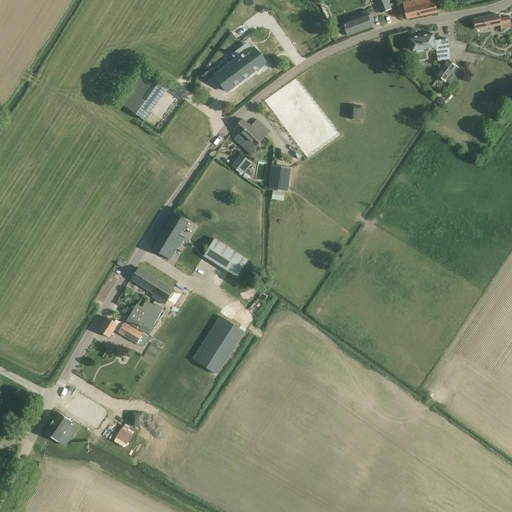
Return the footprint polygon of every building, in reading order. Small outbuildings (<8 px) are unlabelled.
[(387,0),(376,0),(381,13),(391,9),(387,0)] [(420,0),(403,4),(404,9),(407,19),(437,12),(434,0),(420,0)] [(344,24),(344,26),(343,26),(341,29),(343,34),(346,35),(347,34),(348,36),(372,27),(367,11),(349,18),(350,22),(344,24)] [(330,14),(324,15),(327,23),(333,21),(330,14)] [(474,20),(476,29),(476,31),(501,25),(501,29),(511,27),(509,17),(499,19),(498,14),(474,20)] [(437,76),(447,82),(450,84),(446,91),(449,94),(454,87),(458,80),(455,78),(461,70),(457,67),(449,61),(448,62),(448,60),(452,60),(448,39),(441,40),(435,41),(435,38),(425,39),(424,34),(417,36),(417,38),(410,40),(412,54),(414,54),(415,62),(428,60),(427,52),(436,50),(440,71),(437,76)] [(227,92),(265,63),(254,49),(239,61),(237,58),(214,75),(227,92)] [(145,121),(168,89),(143,71),(119,103),(145,121)] [(438,98),(436,100),(436,103),(441,106),(443,106),(445,104),(445,101),(441,97),(438,98)] [(439,106),(435,111),(439,115),(443,112),(440,110),(441,108),(439,106)] [(360,108),(350,107),(348,120),(358,121),(360,108)] [(242,146),(247,140),(254,146),(268,130),(257,120),(251,127),(242,119),(234,129),(240,134),(234,139),(242,146)] [(189,137),(180,150),(195,160),(203,147),(189,137)] [(159,152),(146,172),(166,186),(180,165),(159,152)] [(243,175),(252,163),(241,155),(232,167),(243,175)] [(271,166),(268,191),(288,193),(291,168),(271,166)] [(188,223),(174,214),(152,249),(170,260),(183,239),(180,237),(188,223)] [(230,239),(235,230),(224,223),(219,231),(230,239)] [(214,239),(203,257),(186,246),(175,263),(210,285),(221,268),(238,278),(249,260),(214,239)] [(196,246),(201,249),(205,244),(199,240),(196,246)] [(152,297),(160,303),(164,305),(173,290),(147,273),(139,268),(131,280),(154,295),(152,297)] [(190,360),(222,310),(196,292),(164,343),(190,360)] [(127,321),(148,335),(162,312),(168,316),(179,298),(172,293),(162,308),(156,305),(155,307),(146,301),(142,309),(137,306),(127,321)] [(257,324),(256,329),(257,334),(260,339),(264,343),(268,346),(274,346),(279,345),(284,343),(288,339),(290,334),(291,329),(290,324),(288,319),(284,315),(279,312),(274,312),(268,312),(264,315),(260,319),(257,324)] [(193,359),(217,376),(245,332),(220,316),(193,359)] [(114,330),(137,345),(143,335),(125,323),(124,325),(116,320),(115,322),(107,317),(98,331),(109,338),(114,330)] [(295,341),(286,350),(290,355),(300,345),(295,341)] [(66,408),(84,420),(89,423),(95,415),(90,411),(89,412),(72,400),(66,408)] [(50,426),(45,434),(58,443),(58,442),(66,431),(70,434),(73,436),(79,427),(72,422),(72,421),(59,412),(55,419),(55,418),(50,426)] [(132,426),(143,425),(143,412),(132,412),(132,426)] [(115,437),(111,445),(121,451),(126,444),(115,437)]
